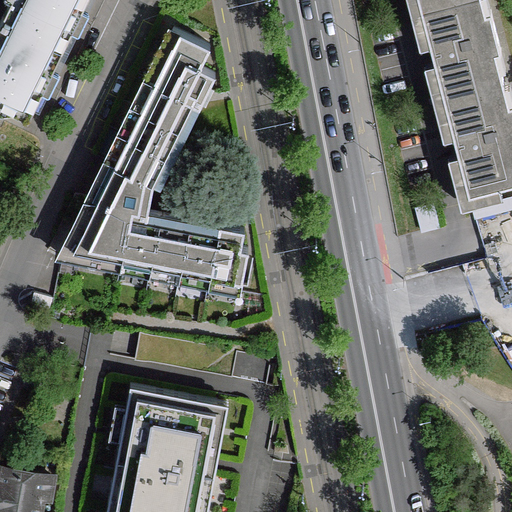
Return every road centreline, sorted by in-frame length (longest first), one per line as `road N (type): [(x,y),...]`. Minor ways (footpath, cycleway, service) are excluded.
road 1 (primary): [(307,0),(403,511)]
road 2 (residential): [(137,0),(0,324)]
